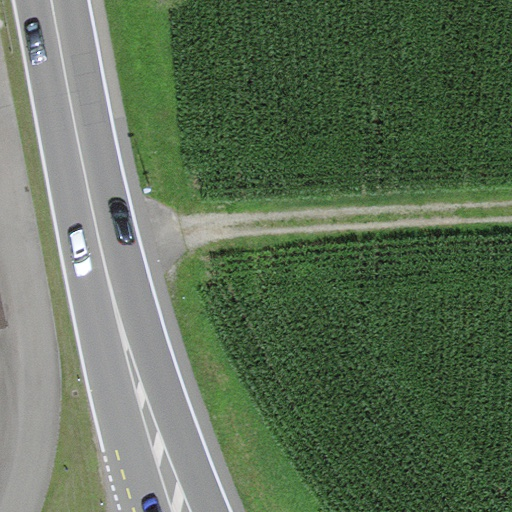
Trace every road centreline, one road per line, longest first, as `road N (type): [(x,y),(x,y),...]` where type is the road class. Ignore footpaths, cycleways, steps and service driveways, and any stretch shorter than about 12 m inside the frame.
road 1 (primary): [(177,511),(103,254),(53,0)]
road 2 (track): [(103,254),(196,236),(511,223)]
